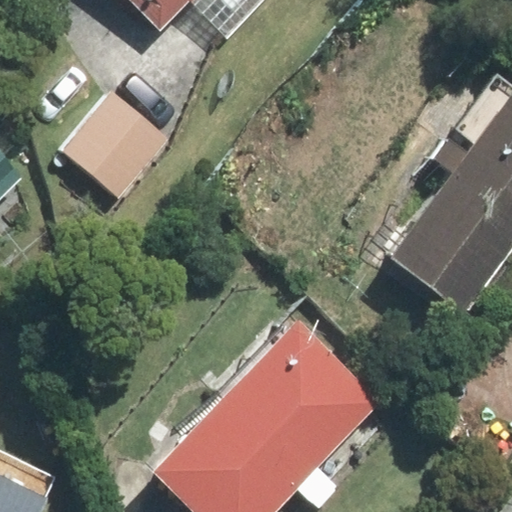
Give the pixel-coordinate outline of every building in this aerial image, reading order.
[(184,0),(119,0),(150,33),(184,0)] [(511,106),(476,81),(363,245),(458,311),(511,232),(511,106)] [(104,89),(52,148),(116,203),(167,144),(104,89)] [(0,191),(17,174),(0,157),(0,123),(6,117),(0,111),(0,191)] [(310,510),(332,485),(311,466),(372,397),(278,313),(140,467),(190,511),(269,511),(289,491),(310,510)] [(0,511),(35,511),(51,477),(0,453),(0,511)]
